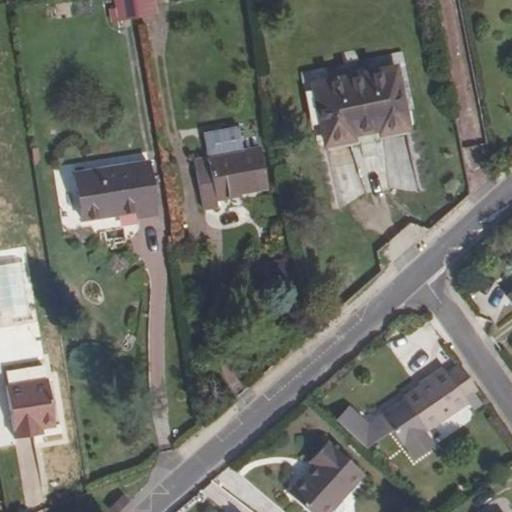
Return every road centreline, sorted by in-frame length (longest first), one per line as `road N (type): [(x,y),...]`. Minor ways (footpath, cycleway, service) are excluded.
road 1 (residential): [(417,273),(149,511)]
road 2 (residential): [(417,273),(511,404)]
road 3 (residential): [(511,190),(417,273)]
